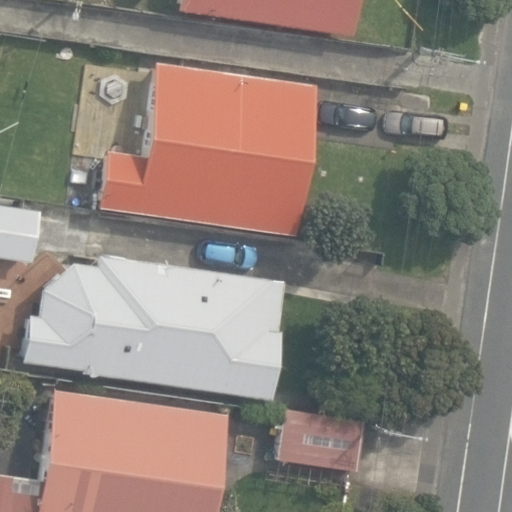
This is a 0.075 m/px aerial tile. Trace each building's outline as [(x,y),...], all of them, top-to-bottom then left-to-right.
[(172,0),(172,8),(344,32),(349,0),(172,0)] [(92,200),(285,231),(309,85),(157,61),(143,58),(138,84),(127,153),(100,149),(92,200)] [(0,256),(23,260),(30,209),(0,204),(0,256)] [(15,358),(263,393),(265,378),(268,373),(270,367),(271,361),(271,355),(269,349),(279,280),(92,254),(91,262),(67,258),(35,285),(31,311),(22,310),(15,358)] [(208,511),(208,505),(207,497),(220,412),(43,384),(26,491),(2,487),(4,473),(0,472),(0,511),(208,511)] [(269,455),(348,467),(355,419),(276,408),(269,455)]
